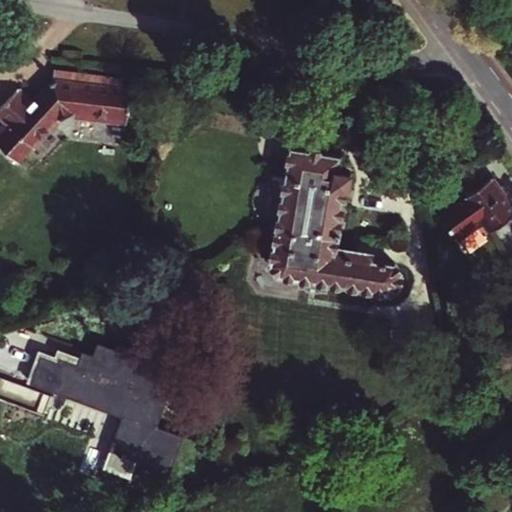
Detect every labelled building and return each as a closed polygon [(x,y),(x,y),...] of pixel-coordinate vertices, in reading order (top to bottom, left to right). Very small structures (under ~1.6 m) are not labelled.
[(56,70),(55,81),(71,83),(73,72),(56,70)] [(134,80),(73,72),(71,83),(55,81),(54,81),(35,104),(19,91),(0,113),(0,117),(18,132),(40,150),(61,125),(72,117),(128,125),(134,80)] [(40,150),(18,132),(3,149),(26,168),(40,150)] [(339,173),(342,156),(292,147),(277,230),(305,234),(308,226),(338,232),(346,189),(349,189),(352,175),(339,173)] [(511,213),(511,203),(492,177),(484,183),(468,195),(464,190),(463,189),(450,198),(454,204),(443,212),(444,221),(458,240),(477,226),(476,225),(484,219),(491,229),(511,213)] [(468,195),(484,183),(480,179),(464,190),(468,195)] [(305,234),(277,230),(271,263),(278,274),(299,277),(298,283),(308,285),(309,287),(318,289),(321,287),(330,288),(331,282),(389,293),(398,287),(401,272),(393,263),(334,251),(338,232),(308,226),(305,234)] [(79,338),(45,328),(33,372),(123,398),(109,447),(176,466),(191,415),(165,408),(172,384),(163,381),(172,349),(157,333),(120,325),(103,326),(79,338)]
